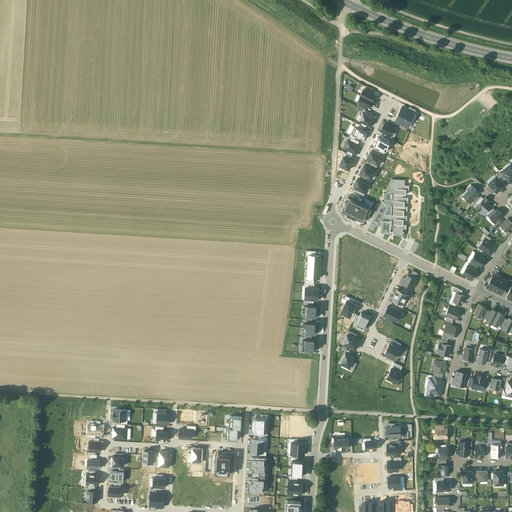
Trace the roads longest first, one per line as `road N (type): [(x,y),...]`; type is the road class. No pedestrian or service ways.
road 1 (track): [(0,391),(511,422)]
road 2 (track): [(0,135),(334,156)]
road 3 (residential): [(332,220),(314,455)]
road 4 (secondary): [(511,58),(339,0)]
road 5 (track): [(355,0),(343,24),(334,156)]
road 6 (residential): [(386,105),(334,198),(332,220)]
